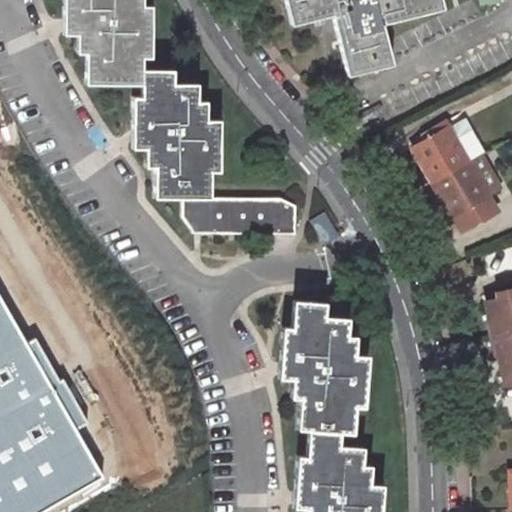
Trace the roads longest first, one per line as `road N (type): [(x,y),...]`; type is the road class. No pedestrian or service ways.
road 1 (unclassified): [(434,511),(425,387),(370,212),(252,69),(208,0)]
road 2 (unknown): [(11,0),(64,126),(190,300)]
road 3 (unknown): [(190,300),(238,385),(249,511)]
road 4 (unknown): [(511,41),(310,138)]
road 5 (unknown): [(370,212),(190,300)]
